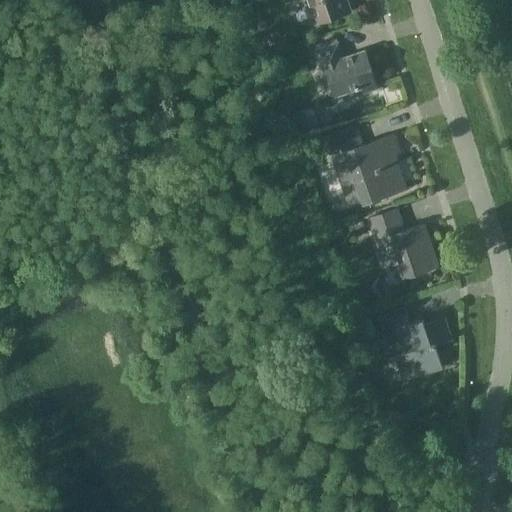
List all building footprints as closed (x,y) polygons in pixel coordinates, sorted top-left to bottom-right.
[(309,0),(316,20),(347,10),(343,0),(309,0)] [(378,89),(375,82),(365,50),(343,57),(338,41),(313,50),(320,72),(327,69),(336,96),(359,88),(362,94),(378,89)] [(327,163),(334,160),(349,204),(405,184),(394,154),(400,152),(393,134),(362,145),(355,126),(318,138),(327,163)] [(391,264),(397,262),(402,278),(437,266),(423,224),(402,231),(394,209),(369,218),(384,264),(391,261),(391,264)] [(340,225),(331,228),(335,238),(344,234),(340,225)] [(387,343),(399,339),(411,377),(440,367),(434,348),(437,347),(436,344),(451,339),(444,319),(425,326),(423,319),(409,323),(404,308),(378,317),(387,343)]
